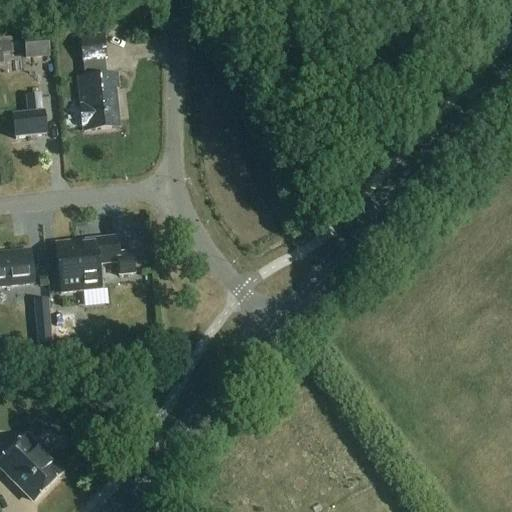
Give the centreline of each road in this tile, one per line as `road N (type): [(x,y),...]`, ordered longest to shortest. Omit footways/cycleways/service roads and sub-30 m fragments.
road 1 (primary): [(276,332),(511,78)]
road 2 (primary): [(118,508),(276,332)]
road 3 (unclassified): [(170,188),(173,0)]
road 4 (unclassified): [(276,332),(198,242),(170,188)]
road 5 (residential): [(0,205),(170,188)]
